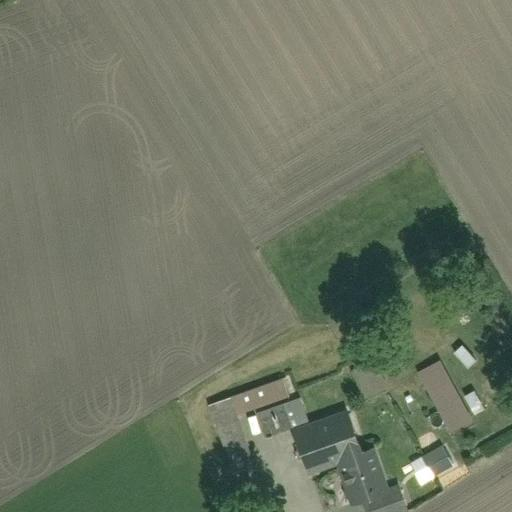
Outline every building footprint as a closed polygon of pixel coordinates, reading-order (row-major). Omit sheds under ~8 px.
[(359,370),(371,399),(391,390),(379,361),(359,370)] [(420,373),(450,431),(474,419),(444,361),(420,373)] [(282,373),(210,404),(234,475),(260,466),(245,420),(294,399),(282,373)] [(394,488),(369,412),(298,436),(309,470),(344,459),(360,506),(367,504),(369,511),(412,511),(403,485),(394,488)] [(420,462),(430,481),(459,466),(449,447),(420,462)]
